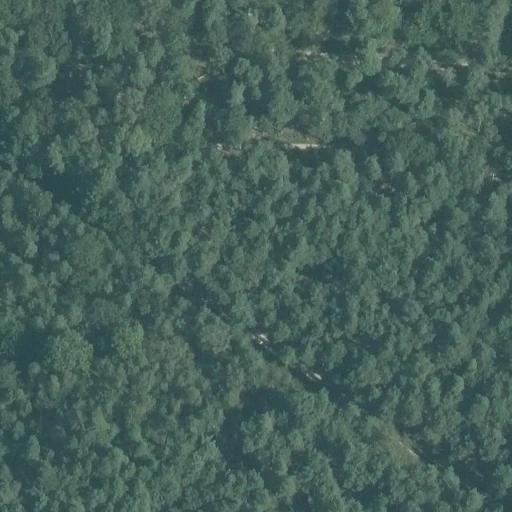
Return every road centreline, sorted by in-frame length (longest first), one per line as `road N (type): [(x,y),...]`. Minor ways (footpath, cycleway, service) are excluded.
road 1 (track): [(0,166),(302,364),(485,511)]
road 2 (track): [(0,34),(511,73)]
